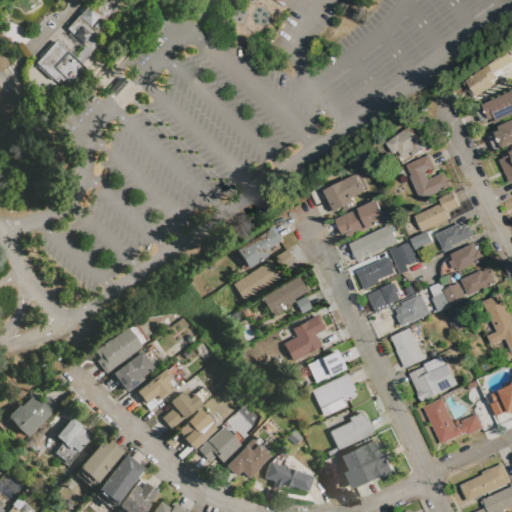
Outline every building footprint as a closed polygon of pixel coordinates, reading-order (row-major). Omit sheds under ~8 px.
[(91,51),(100,40),(95,35),(125,3),(121,0),(92,0),(78,16),(78,15),(66,28),(69,31),(67,34),(80,47),(83,44),(85,45),(88,49),(91,51)] [(86,69),(77,61),(73,57),(55,41),(35,62),(55,81),(58,77),(62,81),(64,78),(71,85),(86,69)] [(88,49),(83,55),(77,61),(73,57),(79,51),(85,45),(88,49)] [(507,52),(511,59),(511,61),(501,69),(504,73),(496,78),(496,77),(491,80),(494,84),(473,98),(463,84),(466,82),(466,81),(507,52)] [(511,91),(511,115),(494,124),(492,120),(491,120),(483,105),(511,91)] [(511,143),(502,148),(495,151),(489,138),(496,135),(495,133),(499,131),(497,127),(511,120),(511,143)] [(385,144),(410,126),(414,131),(420,127),(431,142),(405,162),(398,151),(393,155),(385,144)] [(511,151),(511,182),(510,183),(500,161),(511,156),(510,152),(511,151)] [(428,155),(434,168),(425,173),(428,180),(444,172),(451,186),(421,200),(410,177),(411,177),(406,166),(428,155)] [(324,191),(356,175),(365,192),(352,198),(357,206),(344,212),(342,208),(332,213),(326,200),(328,199),(324,191)] [(317,201),(311,190),(316,187),(322,198),(317,201)] [(449,219),(422,232),(414,216),(440,204),(437,199),(452,192),(459,206),(445,212),(449,219)] [(335,220),(377,200),(386,220),(353,236),(350,231),(342,235),(335,220)] [(442,251),(434,235),(459,223),(461,227),(466,224),(467,227),(470,226),(475,236),(442,251)] [(349,244),(390,225),(398,243),(358,262),(349,244)] [(268,229),(272,234),(273,233),(278,241),(262,251),(264,255),(245,267),(237,254),(243,251),(240,247),(268,229)] [(410,239),(427,231),(432,242),(415,250),(410,239)] [(394,249),(409,242),(418,261),(402,268),(394,249)] [(451,254),(474,244),(475,247),(478,245),(485,260),(459,272),(457,268),(453,270),(449,262),(453,260),(451,254)] [(272,257),(285,249),(293,262),(280,271),(272,257)] [(388,257),(393,268),(392,269),(394,273),(378,280),(379,282),(363,289),(355,271),(388,257)] [(272,268),(278,277),(242,301),(231,284),(269,259),(274,267),(272,268)] [(460,280),(481,270),(482,272),(487,269),(488,272),(490,271),(496,284),(468,297),(460,280)] [(260,299),(297,276),(306,291),(293,299),(294,301),(286,305),(285,303),(278,308),(280,312),(272,317),(269,312),(268,312),(260,299)] [(394,283),(399,292),(397,294),(400,300),(391,305),(391,306),(375,313),(367,296),(381,289),(380,288),(391,283),(391,284),(394,283)] [(450,306),(438,312),(432,299),(433,298),(429,288),(439,283),(443,290),(450,306)] [(458,283),(466,299),(450,306),(443,290),(458,283)] [(294,302),(304,296),(311,308),(301,314),(294,302)] [(430,314),(401,328),(396,317),(398,316),(395,310),(403,307),(402,304),(417,296),(418,297),(421,296),(430,314)] [(240,312),(246,308),(249,314),(244,317),(240,312)] [(511,315),(511,353),(506,339),(490,347),(486,338),(498,332),(492,321),(511,313),(511,315)] [(292,362),(282,344),(295,337),(290,329),(316,315),(324,329),(314,335),(320,346),(292,362)] [(450,320),(457,317),(463,329),(457,332),(450,320)] [(127,329),(132,325),(144,341),(139,344),(127,329)] [(141,347),(104,374),(95,361),(98,358),(93,351),(126,327),(127,329),(139,344),(141,347)] [(391,338),(410,329),(423,354),(424,354),(426,359),(405,369),(391,338)] [(305,364),(335,349),(344,368),(327,376),(328,377),(325,379),(324,378),(314,383),(305,364)] [(110,373),(139,351),(153,370),(125,392),(110,373)] [(456,385),(421,401),(409,375),(424,367),(423,365),(439,357),(443,366),(447,365),(456,385)] [(477,380),(511,363),(511,419),(499,426),(477,380)] [(131,393),(163,368),(170,378),(165,382),(171,389),(154,402),(151,397),(141,405),(131,393)] [(309,390),(346,373),(354,390),(352,391),(354,396),(343,401),(344,405),(321,416),(309,390)] [(169,429),(159,418),(169,410),(164,405),(180,392),(186,399),(191,394),(199,403),(169,429)] [(5,417),(18,405),(20,406),(32,394),(39,402),(46,395),(58,407),(26,438),(5,417)] [(423,407),(441,398),(455,427),(462,424),(460,421),(476,414),(483,429),(467,436),(466,433),(441,445),(423,407)] [(337,450),(327,432),(348,421),(346,417),(360,411),(363,417),(364,416),(373,433),(337,450)] [(190,449),(181,438),(182,437),(176,431),(186,423),(185,422),(192,415),(200,424),(205,420),(213,429),(190,449)] [(70,418),(79,425),(78,426),(83,431),(82,432),(88,436),(76,451),(70,446),(69,448),(54,437),(70,418)] [(197,450),(221,426),(240,445),(215,469),(197,450)] [(286,438),(293,430),(301,438),(295,445),(286,438)] [(222,466),(250,438),(268,455),(245,478),(238,471),(233,476),(222,466)] [(122,451),(94,483),(77,468),(102,441),(105,444),(109,439),(122,451)] [(337,456),(372,439),(376,448),(379,447),(383,455),(386,453),(394,470),(372,481),(371,478),(348,489),(340,472),(345,470),(337,456)] [(325,452),(334,448),(336,453),(328,457),(325,452)] [(97,490),(125,455),(142,468),(114,504),(97,490)] [(267,462),(310,476),(306,491),(290,486),(290,487),(279,483),(277,489),(270,486),(272,481),(262,478),(267,462)] [(511,482),(468,502),(460,485),(482,475),(481,473),(492,468),(502,464),(511,482)] [(141,511),(121,511),(115,507),(134,484),(139,488),(143,482),(156,492),(146,504),(147,505),(141,511)] [(511,486),(511,505),(505,509),(503,511),(477,511),(484,509),(481,502),(483,501),(483,500),(511,486)] [(67,511),(60,505),(66,498),(72,504),(67,511)] [(151,511),(159,501),(169,508),(172,504),(184,511),(151,511)]
